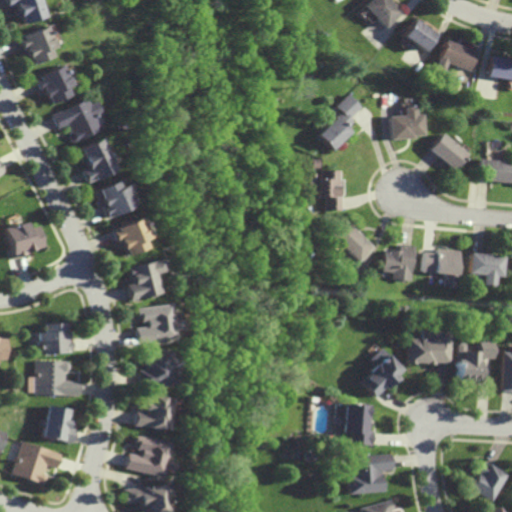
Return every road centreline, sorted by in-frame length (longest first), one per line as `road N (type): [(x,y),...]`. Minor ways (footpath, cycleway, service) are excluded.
road 1 (residential): [(0,87),(96,296),(104,404),(83,511)]
road 2 (residential): [(436,511),(428,464),(435,428),(511,424)]
